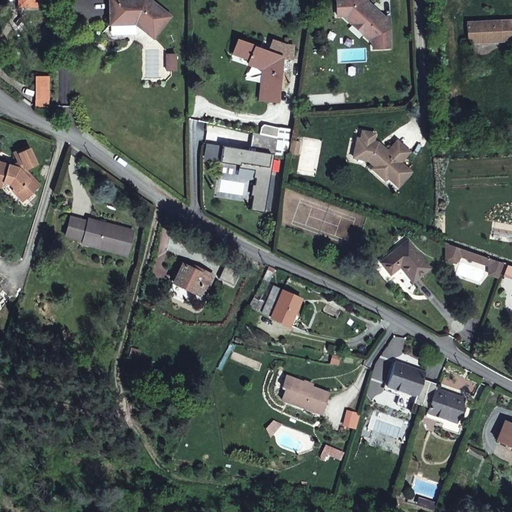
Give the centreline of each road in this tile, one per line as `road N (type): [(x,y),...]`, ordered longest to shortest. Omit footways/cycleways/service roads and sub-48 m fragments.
road 1 (residential): [(0,100),(89,147),(200,224),(511,386)]
road 2 (residential): [(417,0),(424,122)]
